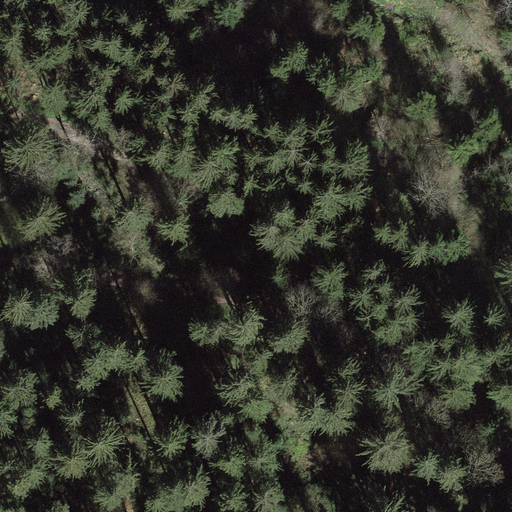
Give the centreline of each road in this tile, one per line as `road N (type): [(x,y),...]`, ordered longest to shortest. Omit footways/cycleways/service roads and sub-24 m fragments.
road 1 (track): [(0,102),(160,171),(240,226),(297,279),(330,327),(461,436),(511,458)]
road 2 (track): [(330,327),(0,249)]
